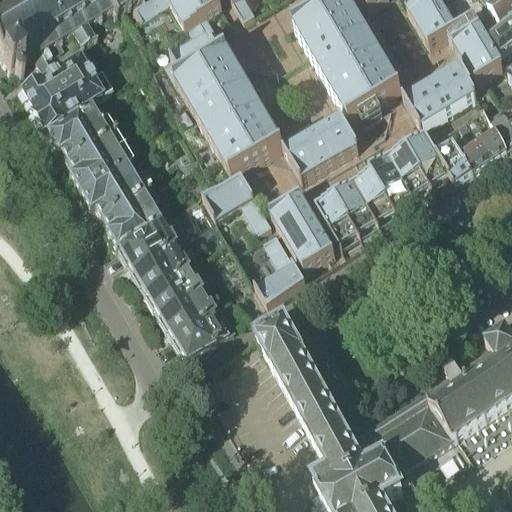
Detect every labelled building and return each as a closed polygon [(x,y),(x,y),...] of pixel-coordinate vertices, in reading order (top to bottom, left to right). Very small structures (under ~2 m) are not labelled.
[(39,81),(40,82),(47,78),(42,70),(50,66),(49,65),(58,59),(54,52),(70,42),(71,44),(72,43),(79,55),(91,48),(92,49),(95,47),(93,45),(92,46),(85,32),(110,17),(113,23),(127,15),(127,16),(130,14),(129,13),(140,7),(141,7),(143,6),(142,4),(141,4),(138,0),(0,0),(0,67),(1,68),(0,68),(0,69),(8,83),(13,79),(15,82),(19,84),(22,82),(23,78),(21,75),(22,74),(20,72),(30,66),(31,68),(32,68),(35,73),(35,74),(36,74),(39,79),(38,80),(39,81)] [(185,39),(188,38),(206,27),(190,0),(162,0),(131,18),(139,31),(170,13),(185,39)] [(232,188),(240,183),(244,180),(247,185),(273,229),(304,282),(335,264),(332,259),(341,253),(359,243),(378,231),(396,221),(393,217),(411,206),(431,194),(447,184),(453,194),(471,182),(458,162),(455,156),(454,153),(451,150),(435,160),(422,138),(476,106),(471,96),(472,96),(460,75),(405,108),(341,0),(333,0),(227,62),(221,66),(175,93),(232,188)] [(218,4),(224,0),(190,0),(206,27),(222,18),(215,6),(218,4)] [(225,0),(234,13),(244,30),(254,24),(240,0),(225,0)] [(357,0),(369,19),(389,7),(385,0),(357,0)] [(460,0),(461,1),(470,17),(483,8),(477,0),(460,0)] [(470,17),(476,27),(511,0),(477,0),(483,8),(470,17)] [(488,19),(502,38),(511,30),(511,0),(476,27),(476,28),(488,19)] [(476,27),(470,17),(461,1),(440,14),(433,2),(406,18),(430,57),(448,46),(472,32),(474,35),(477,33),(474,29),(476,28),(476,27)] [(217,46),(206,27),(188,38),(197,53),(164,73),(175,93),(221,66),(211,49),(217,46)] [(502,75),(511,70),(511,68),(511,30),(502,38),(502,39),(488,49),(488,48),(486,49),(502,75)] [(472,32),(448,46),(477,93),(503,77),(502,75),(486,49),(477,33),(474,35),(472,32)] [(47,78),(40,82),(43,86),(42,86),(43,88),(34,94),(31,90),(17,99),(31,122),(29,123),(41,142),(54,134),(99,107),(99,106),(109,99),(99,82),(88,88),(76,68),(69,72),(65,67),(47,78)] [(473,98),(477,105),(488,99),(484,92),(473,98)] [(511,113),(501,121),(511,140),(511,113)] [(58,162),(65,173),(112,144),(103,130),(95,116),(44,146),(55,164),(58,162)] [(488,130),(493,138),(507,159),(511,155),(511,140),(501,121),(488,130)] [(470,127),(464,130),(489,170),(507,159),(493,138),(484,144),(477,134),(474,136),(470,127)] [(464,130),(457,134),(467,148),(455,156),(458,162),(471,182),(489,170),(464,130)] [(66,189),(77,206),(130,174),(112,144),(65,173),(72,185),(66,189)] [(93,219),(100,231),(147,203),(138,187),(130,174),(77,206),(87,223),(93,219)] [(203,209),(215,230),(241,214),(258,244),(271,236),(242,186),(203,209)] [(114,262),(115,261),(164,231),(147,203),(100,231),(106,242),(103,244),(114,262)] [(128,282),(128,283),(172,257),(168,251),(185,240),(174,224),(164,231),(115,261),(116,262),(117,262),(123,273),(123,274),(124,276),(125,276),(129,282),(128,282)] [(281,281),(254,297),(268,319),(305,294),(276,244),(263,252),(281,281)] [(141,304),(142,306),(185,279),(180,270),(177,272),(170,259),(172,258),(172,257),(128,283),(129,284),(130,284),(137,295),(136,296),(137,298),(138,298),(142,304),(141,304)] [(155,327),(198,301),(193,292),(191,294),(183,281),(185,280),(185,279),(142,306),(143,307),(143,306),(150,318),(149,318),(151,320),(152,320),(155,326),(155,327)] [(168,349),(207,325),(211,323),(206,315),(204,316),(196,303),(199,302),(198,301),(155,327),(156,329),(157,328),(164,340),(163,340),(164,342),(165,342),(169,348),(168,349)] [(207,325),(168,349),(169,351),(170,350),(177,362),(176,362),(178,365),(178,364),(182,370),(181,370),(182,373),(198,363),(199,366),(210,358),(209,356),(232,342),(218,319),(211,323),(207,325)] [(511,345),(511,346),(504,336),(484,350),(490,359),(459,381),(452,371),(441,378),(448,388),(424,403),(425,404),(360,446),(354,435),(343,441),(300,364),(302,363),(285,332),(264,343),(256,347),(273,379),(274,379),(330,481),(314,490),(320,502),(319,502),(324,511),(382,511),(403,500),(407,505),(411,508),(414,507),(416,506),(417,500),(405,482),(425,468),(437,487),(460,472),(452,461),(457,457),(452,450),(453,450),(511,409),(511,345)]
